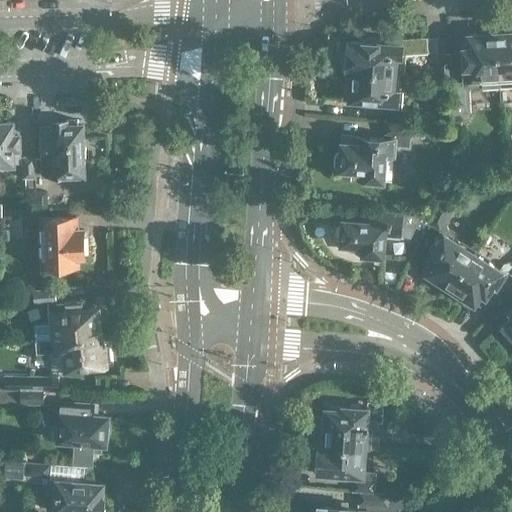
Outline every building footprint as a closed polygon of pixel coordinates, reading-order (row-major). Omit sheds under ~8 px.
[(511,30),(494,32),(498,87),(511,86),(511,30)] [(450,82),(451,104),(452,121),(462,121),(464,120),(466,119),(467,119),(467,118),(469,117),(470,115),(470,114),(471,113),(471,111),(470,109),(469,87),(481,86),(481,88),(498,87),(494,32),(467,34),(468,46),(463,47),(465,79),(463,81),(450,82)] [(342,68),(346,68),(393,72),(398,72),(405,73),(407,53),(428,52),(427,36),(382,38),(375,38),(375,35),(367,34),(366,37),(358,36),(358,39),(349,38),(348,50),(343,50),(342,68)] [(450,52),(437,53),(437,76),(451,75),(450,52)] [(393,72),(346,68),(345,85),(350,86),(349,98),(360,99),(359,101),(365,102),(365,104),(373,104),(373,102),(380,103),(380,101),(387,101),(385,120),(408,122),(409,109),(400,108),(401,91),(396,90),(398,72),(393,72)] [(41,134),(42,157),(43,175),(84,173),(82,118),(54,119),(55,134),(41,134)] [(0,166),(3,166),(3,161),(14,161),(13,155),(16,155),(16,157),(22,157),(23,177),(36,177),(35,156),(20,156),(20,150),(19,150),(19,128),(13,129),(12,121),(0,120),(0,166)] [(408,122),(385,120),(384,137),(351,134),(350,142),(341,141),(340,150),(337,150),(334,153),(333,161),(336,165),(339,166),(339,168),(365,170),(364,178),(383,179),(385,153),(394,154),(395,143),(408,144),(409,135),(411,135),(424,135),(425,123),(408,122)] [(431,218),(429,222),(443,229),(453,210),(438,203),(431,218)] [(425,229),(429,222),(431,218),(420,213),(372,209),(371,221),(344,219),(342,243),(364,245),(363,253),(383,255),(384,236),(408,238),(415,223),(425,229)] [(76,214),(41,215),(42,265),(78,264),(77,255),(84,254),(84,252),(88,252),(87,239),(83,239),(83,227),(76,227),(76,214)] [(21,216),(7,223),(7,235),(22,235),(21,216)] [(434,282),(447,291),(473,251),(440,230),(432,243),(436,245),(427,258),(433,262),(427,271),(437,278),(434,282)] [(473,251),(447,291),(463,301),(465,297),(474,302),(480,293),(484,296),(493,283),(497,285),(506,272),(473,251)] [(56,286),(32,287),(33,302),(48,301),(50,338),(55,338),(102,333),(100,316),(96,316),(95,306),(83,307),(83,300),(56,302),(55,298),(56,298),(56,286)] [(511,307),(508,311),(511,314),(511,315),(503,323),(510,331),(507,333),(511,339),(511,307)] [(50,338),(34,339),(34,346),(36,347),(56,346),(56,350),(64,349),(65,367),(106,364),(105,342),(102,342),(102,333),(55,338),(50,338)] [(31,375),(31,388),(59,389),(59,376),(31,375)] [(44,389),(31,388),(21,388),(21,403),(44,404),(44,389)] [(51,402),(49,420),(59,420),(58,438),(65,438),(67,441),(76,442),(74,463),(91,465),(92,451),(101,451),(102,441),(105,442),(105,438),(108,436),(109,429),(106,426),(107,415),(93,414),(93,405),(51,402)] [(319,438),(319,443),(364,447),(378,448),(379,436),(370,436),(370,428),(374,428),(377,425),(377,422),(375,419),(366,419),(367,407),(330,404),(328,408),(325,407),(323,438),(319,438)] [(364,447),(319,443),(317,471),(329,472),(329,475),(346,476),(346,473),(354,473),(352,489),(360,489),(374,490),(375,471),(362,470),(364,447)] [(49,460),(4,456),(3,478),(27,480),(47,485),(47,490),(54,490),(53,507),(71,508),(70,511),(99,511),(102,481),(48,477),(49,460)] [(414,511),(417,494),(407,493),(407,495),(391,494),(391,492),(374,490),(360,489),(358,508),(319,505),(318,511),(414,511)]
